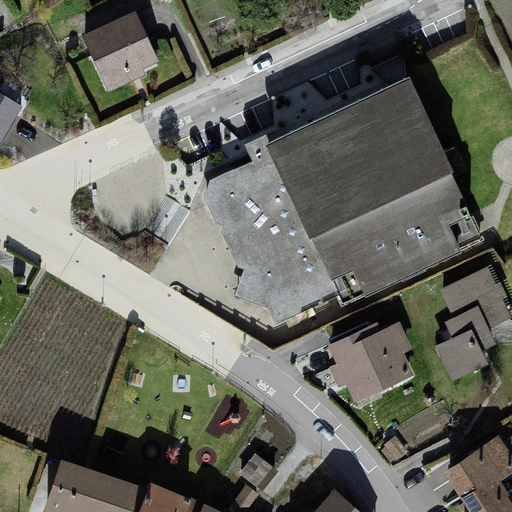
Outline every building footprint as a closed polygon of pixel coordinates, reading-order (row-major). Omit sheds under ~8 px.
[(127,12),(74,39),(103,94),(150,64),(127,12)] [(409,77),(267,145),(301,216),(312,239),(333,280),(340,295),(345,304),(365,294),(482,240),(475,224),(472,215),(409,77)] [(301,216),(267,145),(263,136),(245,144),(253,161),(211,180),(204,197),(218,223),(223,225),(222,231),(238,268),(244,269),(235,295),(268,307),(276,324),(340,295),(333,280),(312,239),(301,216)] [(441,289),(455,319),(479,307),(489,327),(511,317),(487,267),(441,289)] [(447,323),(454,339),(472,331),(481,350),(496,343),(489,327),(479,307),(455,319),(447,323)] [(377,324),(331,347),(340,365),(333,369),(342,386),(349,383),(357,400),(413,372),(403,351),(411,348),(399,324),(381,333),(377,324)] [(454,339),(438,347),(453,379),(487,364),(481,350),(472,331),(454,339)] [(499,437),(448,473),(473,511),(511,511),(511,505),(497,480),(511,469),(511,437),(503,444),(499,437)] [(238,469),(261,485),(276,463),(254,447),(238,469)] [(118,511),(127,487),(45,459),(29,510),(34,511),(118,511)] [(176,511),(183,499),(136,482),(122,511),(176,511)] [(347,511),(324,493),(305,511),(347,511)]
